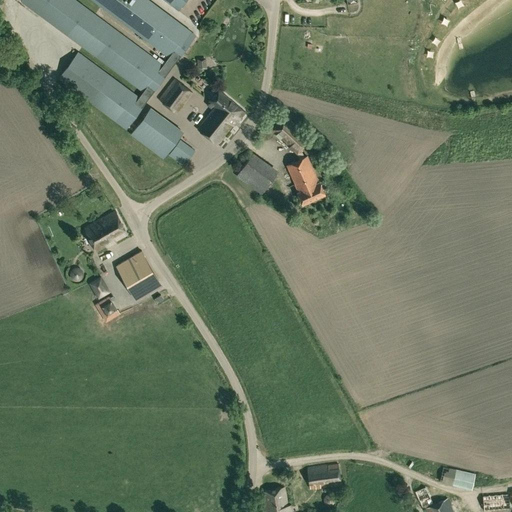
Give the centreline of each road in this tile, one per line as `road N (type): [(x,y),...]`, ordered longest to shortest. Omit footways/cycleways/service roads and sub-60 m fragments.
road 1 (unclassified): [(247,511),(253,469),(245,405),(134,220)]
road 2 (unclassified): [(134,220),(246,134),(263,99),(277,0)]
road 3 (unclassified): [(134,220),(0,18)]
